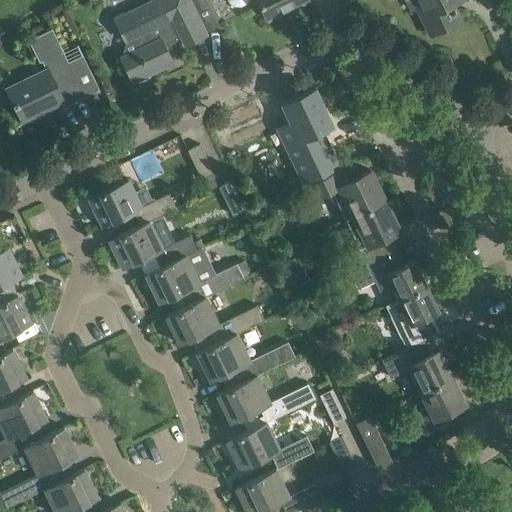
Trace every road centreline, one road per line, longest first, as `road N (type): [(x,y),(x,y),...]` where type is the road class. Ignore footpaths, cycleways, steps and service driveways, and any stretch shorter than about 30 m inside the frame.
road 1 (residential): [(42,180),(325,43),(364,45),(475,122)]
road 2 (residential): [(156,494),(187,470),(192,426),(171,369),(148,356),(117,291),(80,277)]
road 3 (residential): [(156,494),(120,473),(91,409),(75,403),(54,362),(80,277)]
road 4 (residential): [(360,511),(492,448),(511,430)]
road 5 (residential): [(511,245),(475,122)]
